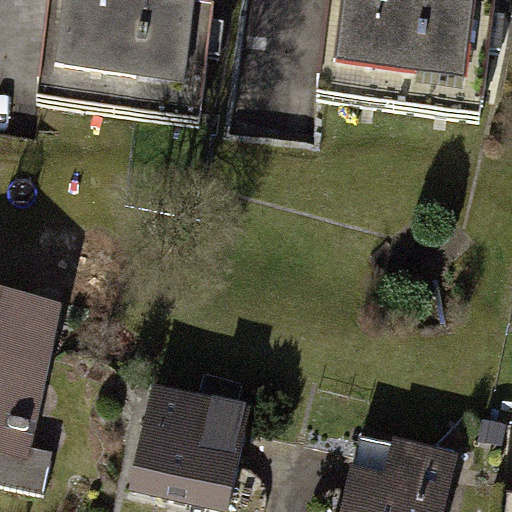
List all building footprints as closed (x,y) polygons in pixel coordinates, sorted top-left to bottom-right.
[(39,0),(27,103),(191,122),(205,6),(189,5),(189,0),(39,0)] [(321,0),(308,97),(474,119),(490,1),(485,0),(321,0)] [(63,304),(0,291),(0,486),(45,496),(54,454),(32,449),(63,304)] [(225,511),(248,410),(150,389),(127,494),(212,511),(225,511)] [(335,511),(444,511),(458,455),(390,440),(388,447),(357,440),(350,472),(345,471),(335,511)] [(511,511),(511,496),(503,495),(500,511),(511,511)]
